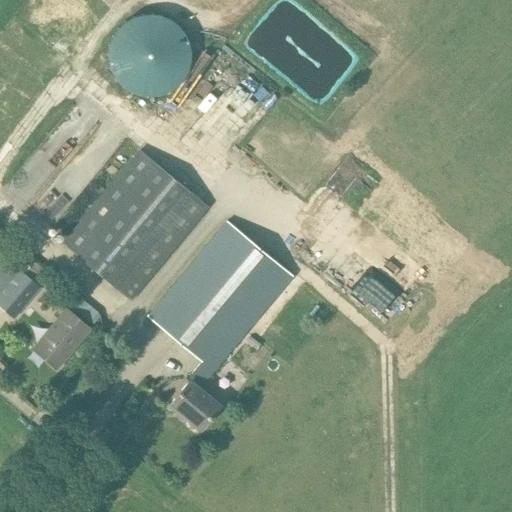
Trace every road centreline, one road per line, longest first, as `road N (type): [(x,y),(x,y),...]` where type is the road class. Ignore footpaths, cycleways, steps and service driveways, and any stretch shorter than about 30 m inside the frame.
road 1 (unknown): [(21,511),(116,393),(130,356),(118,318),(0,205)]
road 2 (unknown): [(0,160),(33,109),(60,97),(89,100),(291,250)]
